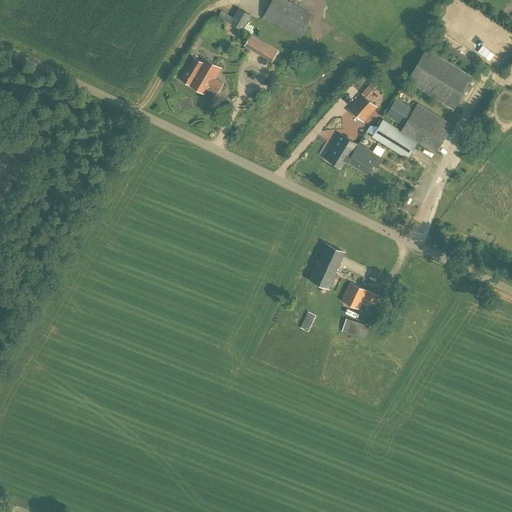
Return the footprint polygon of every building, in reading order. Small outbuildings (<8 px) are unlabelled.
[(286,0),(271,0),(262,18),(300,38),(312,14),(286,0)] [(221,10),(218,16),(242,29),(250,15),(238,7),(232,17),(221,10)] [(244,46),(271,62),(278,50),(250,34),(244,46)] [(406,80),(453,109),(473,77),(426,48),(406,80)] [(193,56),(180,79),(203,93),(208,87),(217,92),(223,83),(215,77),(221,68),(202,57),(200,60),(193,56)] [(359,92),(361,94),(348,108),(363,122),(377,107),(367,98),(380,83),(373,77),(359,92)] [(436,153),(453,124),(417,103),(413,109),(396,98),(385,115),(403,126),(400,131),(383,119),(371,137),(407,159),(418,142),(436,153)] [(345,161),(347,163),(358,145),(341,135),(333,147),(335,148),(327,161),(340,169),(345,161)] [(358,145),(347,163),(364,173),(369,164),(377,168),(382,160),(358,145)] [(308,279),(329,289),(337,271),(336,271),(344,251),(326,243),(318,261),(316,260),(308,279)] [(379,295),(349,281),(340,300),(359,309),(364,298),(375,303),(379,295)] [(400,285),(391,303),(401,308),(409,289),(400,285)] [(300,328),(308,331),(315,315),(308,311),(300,328)] [(338,330),(364,339),(368,328),(341,319),(338,330)]
